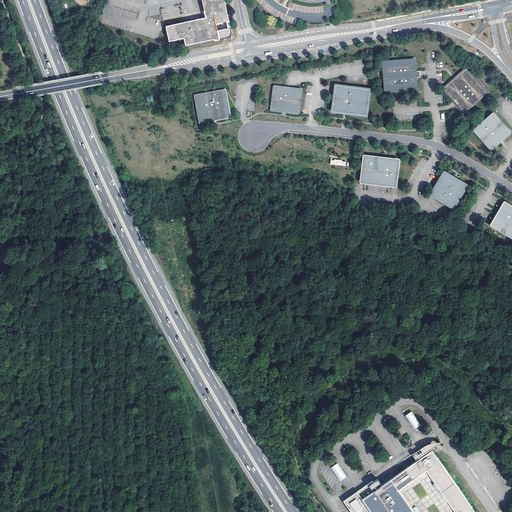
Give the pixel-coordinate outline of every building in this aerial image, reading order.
[(193,21),(165,27),(168,43),(184,39),(185,47),(214,40),(214,41),(219,40),(216,25),(229,22),(224,0),(201,0),(206,19),(193,21)] [(417,74),(415,58),(381,61),(384,93),(418,90),(417,74)] [(487,92),(466,68),(454,79),(443,89),(464,112),(487,92)] [(335,84),(331,111),(345,113),(366,116),(370,89),(335,84)] [(298,113),(301,91),(275,87),(272,109),(284,111),(298,113)] [(230,116),(226,90),(196,95),(200,121),(215,118),(230,116)] [(501,141),(511,132),(493,112),(473,130),(491,151),(501,141)] [(385,160),(364,157),(361,182),(394,187),(398,161),(385,160)] [(455,178),(443,171),(430,194),(453,208),(467,185),(455,178)] [(511,204),(504,200),(497,212),(489,225),(511,238),(511,204)] [(405,415),(414,428),(420,424),(411,411),(405,415)] [(364,511),(368,510),(369,511),(473,511),(444,470),(430,450),(440,443),(437,444),(435,444),(432,444),(430,445),(428,445),(426,446),(425,446),(423,447),(425,450),(421,453),(415,457),(417,459),(376,487),(374,485),(378,482),(376,478),(371,481),(371,480),(341,500),(349,511),(364,511)] [(336,462),(330,466),(339,480),(345,475),(336,462)]
